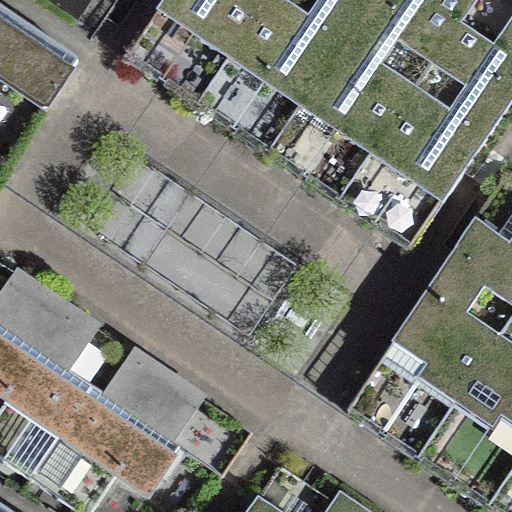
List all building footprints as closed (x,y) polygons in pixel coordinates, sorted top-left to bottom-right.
[(167,0),(141,41),(210,88),(269,0),(167,0)] [(269,0),(210,88),(281,137),(374,0),(269,0)] [(374,0),(281,137),(351,184),(461,22),(476,0),(374,0)] [(77,63),(0,10),(0,107),(33,129),(77,63)] [(511,22),(496,46),(461,22),(351,184),(425,234),(511,105),(511,22)] [(384,354),(458,403),(511,322),(511,246),(509,251),(470,225),(384,354)] [(0,410),(0,471),(29,490),(93,391),(74,379),(104,333),(18,278),(0,305),(0,406),(2,408),(0,410)] [(511,322),(458,403),(511,439),(511,322)] [(107,401),(93,391),(29,490),(62,511),(98,511),(114,487),(151,511),(183,462),(172,456),(208,401),(137,355),(107,401)] [(275,511),(255,499),(246,511),(368,511),(343,496),(333,511),(275,511)]
